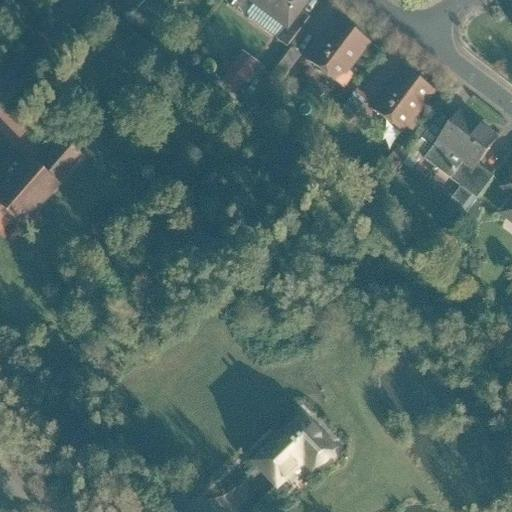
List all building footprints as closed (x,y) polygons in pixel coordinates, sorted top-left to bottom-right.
[(314,0),(252,0),(292,30),(314,0)] [(372,46),(340,24),(329,41),(324,37),(307,62),(345,87),(372,46)] [(223,80),(240,93),(263,64),(246,50),(223,80)] [(438,96),(406,73),(395,89),(391,86),(372,112),(412,140),(423,126),(418,123),(438,96)] [(501,141),(462,114),(427,164),(479,201),(494,181),(479,171),(501,141)] [(22,152),(0,176),(0,218),(6,211),(28,231),(64,190),(22,152)] [(511,179),(503,191),(511,198),(511,203),(501,218),(511,226),(511,179)] [(328,442),(312,424),(264,467),(283,488),(306,468),(317,480),(340,460),(326,444),(328,442)]
